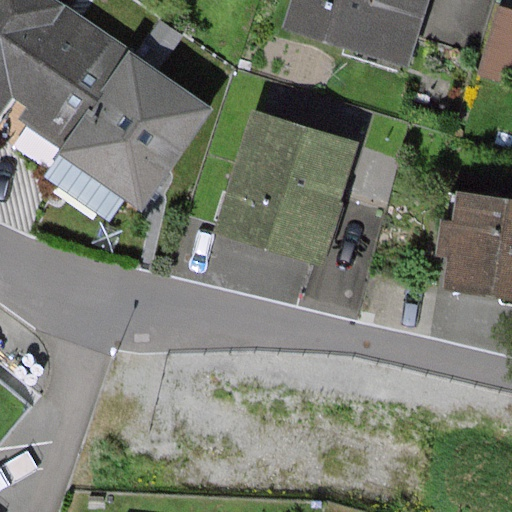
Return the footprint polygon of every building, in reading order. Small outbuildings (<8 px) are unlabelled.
[(25,124),(59,147),(122,57),(36,0),(0,0),(0,158),(1,159),(25,124)] [(436,0),(303,0),(289,48),(411,85),(436,0)] [(122,57),(59,147),(153,210),(214,119),(122,57)] [(367,153),(258,122),(224,241),(333,272),(367,153)] [(511,218),(467,212),(454,306),(511,314),(511,218)] [(311,409),(195,396),(185,481),(301,495),(311,409)] [(490,427),(362,396),(346,460),(474,492),(490,427)]
